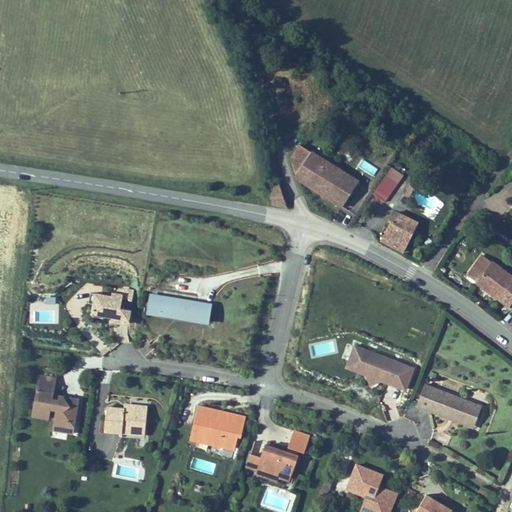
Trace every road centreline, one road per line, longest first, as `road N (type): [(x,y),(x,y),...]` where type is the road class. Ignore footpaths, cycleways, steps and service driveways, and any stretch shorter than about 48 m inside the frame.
road 1 (tertiary): [(305,226),(0,170)]
road 2 (tertiary): [(511,342),(411,273),(305,226)]
road 3 (unclassified): [(305,226),(233,0)]
road 4 (residential): [(263,382),(392,431),(419,456)]
road 5 (residential): [(263,382),(305,226)]
road 6 (residential): [(104,361),(263,382)]
road 7 (unknown): [(411,273),(511,150)]
